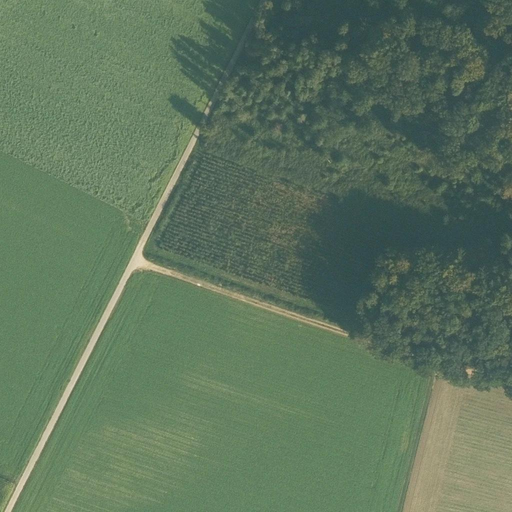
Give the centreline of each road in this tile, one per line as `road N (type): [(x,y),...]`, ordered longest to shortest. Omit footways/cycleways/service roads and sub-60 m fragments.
road 1 (track): [(7,511),(264,0)]
road 2 (track): [(132,262),(511,381)]
road 3 (track): [(399,511),(435,363)]
